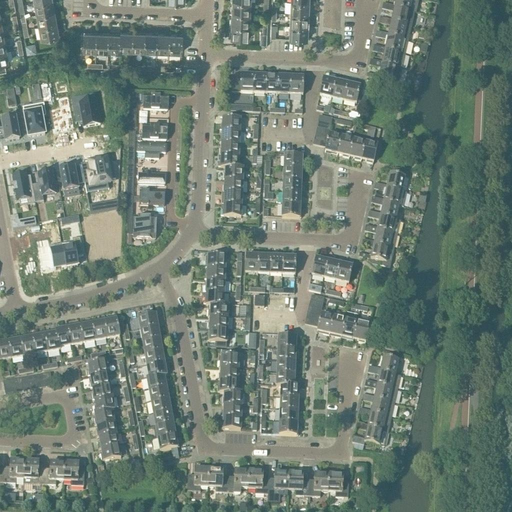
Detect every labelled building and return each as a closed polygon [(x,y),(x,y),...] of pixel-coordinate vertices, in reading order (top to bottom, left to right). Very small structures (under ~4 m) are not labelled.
[(50,0),(34,3),(37,15),(54,12),(51,0),(50,0)] [(382,10),(393,13),(394,10),(414,14),(414,12),(415,12),(418,0),(416,0),(396,0),(395,6),(383,4),(382,10)] [(232,1),(231,14),(249,14),(250,2),(232,1)] [(308,15),(309,3),(291,2),(290,14),(308,15)] [(379,24),(390,27),(391,24),(411,28),(414,14),(394,10),(393,13),(391,21),(380,18),(379,24)] [(37,15),(39,27),(56,24),(54,12),(37,15)] [(231,14),(231,26),(249,27),(249,14),(231,14)] [(307,27),(308,15),(290,14),(290,26),(307,27)] [(56,24),(39,27),(41,40),(58,36),(56,24)] [(375,38),(387,41),(387,38),(408,43),(411,28),(391,24),(390,27),(388,35),(377,32),(375,38)] [(249,27),(231,26),(230,39),(248,39),(249,27)] [(307,27),(290,26),(289,39),(307,40),(307,27)] [(107,52),(120,53),(121,32),(120,32),(120,35),(108,34),(107,52)] [(133,33),(121,32),(120,53),(120,50),(132,51),(133,33)] [(95,52),(96,34),(83,33),(83,51),(95,52)] [(132,51),(144,51),(145,34),(133,33),(132,51)] [(108,34),(96,34),(95,52),(107,52),(108,34)] [(144,51),(156,52),(157,34),(145,34),(144,51)] [(156,52),(169,53),(170,35),(157,34),(156,52)] [(169,53),(181,53),(182,35),(170,35),(169,53)] [(372,53),(384,55),(384,52),(405,57),(408,43),(387,38),(387,41),(385,49),(374,46),(372,53)] [(7,50),(0,50),(0,72),(7,71),(5,63),(9,62),(7,50)] [(369,67),(381,69),(381,66),(402,71),(405,57),(384,52),(384,55),(382,63),(370,60),(369,67)] [(367,74),(366,78),(374,79),(388,83),(387,88),(392,90),(395,91),(397,85),(398,85),(402,71),(381,66),(381,69),(379,77),(367,74)] [(253,94),(254,76),(241,76),(240,94),(253,94)] [(266,77),(254,76),(253,94),(265,95),(266,77)] [(265,95),(277,95),(278,78),(266,77),(265,95)] [(290,78),(278,78),(277,95),(289,96),(290,78)] [(289,96),(302,97),(303,79),(290,78),(289,96)] [(335,82),(323,80),(319,97),(332,100),(335,82)] [(347,85),(335,82),(332,100),(344,102),(347,85)] [(347,85),(344,102),(356,105),(360,88),(347,85)] [(168,98),(144,96),(143,110),(167,112),(168,98)] [(60,109),(48,111),(53,134),(67,131),(67,129),(73,128),(68,97),(58,99),(60,109)] [(88,97),(71,100),(74,115),(81,114),(84,128),(100,125),(96,102),(89,103),(88,97)] [(15,99),(7,100),(8,108),(16,107),(15,99)] [(43,106),(23,109),(25,122),(26,127),(28,139),(45,136),(41,118),(45,117),(43,106)] [(15,117),(1,119),(5,143),(19,140),(15,117)] [(319,117),(318,123),(331,126),(332,120),(319,117)] [(221,132),(239,133),(239,120),(222,120),(221,132)] [(329,132),(331,126),(318,123),(317,129),(329,132)] [(142,127),(142,141),(166,141),(166,127),(142,127)] [(328,137),(328,135),(329,132),(317,129),(315,134),(328,137)] [(221,132),(221,145),(238,145),(239,133),(221,132)] [(315,134),(314,140),(326,143),(328,137),(315,134)] [(325,149),(324,152),(337,155),(341,138),(328,135),(328,137),(326,143),(325,149)] [(337,155),(349,158),(353,140),(341,138),(337,155)] [(314,140),(313,146),(312,146),(325,149),(326,143),(314,140)] [(349,158),(361,161),(364,143),(353,140),(349,158)] [(361,161),(373,164),(377,146),(364,143),(361,161)] [(166,146),(137,145),(136,154),(145,154),(160,155),(166,155),(166,146)] [(221,145),(220,157),(238,157),(238,145),(221,145)] [(220,157),(220,169),(242,170),(242,169),(237,169),(238,157),(220,157)] [(283,169),(301,170),(302,158),(284,157),(283,169)] [(91,174),(83,176),(86,194),(109,190),(107,184),(110,183),(110,182),(115,181),(111,162),(106,163),(106,161),(102,162),(95,163),(95,165),(90,166),(91,174)] [(60,170),(59,170),(64,193),(72,192),(78,190),(77,186),(83,185),(81,174),(75,176),(74,169),(70,170),(69,170),(68,168),(65,169),(60,170)] [(242,182),(242,170),(220,169),(220,170),(224,170),(224,181),(242,182)] [(283,169),(283,182),(301,182),(301,170),(283,169)] [(39,189),(33,190),(35,204),(43,202),(42,197),(56,195),(51,173),(48,173),(48,172),(40,173),(41,175),(37,175),(39,183),(38,183),(38,184),(39,189)] [(145,176),(139,176),(138,187),(165,188),(165,177),(152,176),(152,173),(145,173),(145,176)] [(375,184),(373,190),(385,193),(386,190),(401,193),(405,179),(389,175),(387,187),(375,184)] [(12,177),(12,178),(13,186),(12,186),(12,187),(13,187),(14,192),(14,193),(15,193),(16,202),(33,199),(34,204),(35,204),(33,190),(30,177),(22,179),(21,176),(18,177),(13,178),(12,177)] [(241,195),(242,182),(224,181),(223,194),(241,195)] [(283,182),(282,194),(300,195),(301,182),(283,182)] [(370,204),(382,207),(383,204),(398,207),(403,208),(407,195),(401,193),(386,190),(385,193),(383,200),(372,198),(370,204)] [(164,193),(140,192),(139,206),(163,207),(164,193)] [(223,205),(241,206),(241,195),(223,194),(223,205)] [(282,194),(282,206),(300,207),(300,195),(282,194)] [(117,209),(117,202),(108,203),(109,211),(117,209)] [(395,221),(398,207),(383,204),(382,207),(380,215),(369,212),(367,218),(379,221),(380,217),(395,221)] [(241,206),(223,205),(222,218),(240,219),(241,206)] [(299,220),(300,207),(282,206),(281,219),(299,220)] [(366,226),(364,232),(376,235),(376,232),(397,236),(400,222),(395,221),(380,217),(379,221),(377,229),(366,226)] [(134,218),(133,240),(155,240),(156,218),(134,218)] [(19,229),(13,230),(36,226),(35,219),(34,219),(34,220),(18,223),(19,229)] [(362,240),(361,246),(373,249),(373,246),(394,250),(397,236),(376,232),(376,235),(374,242),(362,240)] [(73,243),(61,245),(65,269),(78,267),(77,263),(76,258),(83,256),(80,239),(72,240),(73,243)] [(61,245),(49,247),(53,271),(65,269),(61,245)] [(37,246),(18,250),(20,257),(26,256),(29,276),(42,273),(37,248),(37,246)] [(49,246),(37,248),(42,273),(53,271),(49,247),(49,246)] [(373,246),(373,249),(371,257),(359,254),(358,258),(383,263),(382,268),(390,270),(394,250),(373,246)] [(206,262),(205,269),(206,269),(224,270),(225,254),(207,253),(207,262),(206,262)] [(257,275),(258,257),(245,256),(245,274),(257,275)] [(270,257),(258,257),(257,275),(269,275),(270,257)] [(269,275),(282,276),(282,258),(270,257),(269,275)] [(294,276),(295,258),(282,258),(282,276),(294,276)] [(315,259),(311,276),(324,279),(328,262),(315,259)] [(340,264),(328,262),(324,279),(336,282),(340,264)] [(340,264),(336,282),(348,285),(352,267),(340,264)] [(205,275),(205,281),(206,281),(223,282),(224,270),(206,269),(206,275),(205,275)] [(205,287),(204,293),(205,293),(223,294),(223,282),(206,281),(206,287),(205,287)] [(204,299),(204,305),(205,305),(232,307),(232,306),(227,306),(222,306),(223,294),(205,293),(205,299),(204,299)] [(311,296),(310,302),(323,305),(324,299),(311,296)] [(264,298),(254,298),(254,308),(263,309),(264,298)] [(310,302),(309,308),(321,311),(323,305),(310,302)] [(205,305),(205,306),(210,306),(209,311),(208,311),(208,318),(209,318),(227,319),(232,319),(232,307),(205,305)] [(320,315),(321,311),(309,308),(307,314),(320,317),(320,315)] [(307,314),(306,319),(319,323),(320,317),(307,314)] [(139,331),(157,328),(155,315),(137,318),(139,331)] [(319,323),(317,329),(316,332),(329,335),(333,318),(320,315),(320,317),(319,323)] [(208,323),(208,330),(209,330),(226,331),(227,319),(209,318),(209,324),(208,323)] [(345,320),(333,318),(329,335),(341,338),(345,320)] [(305,326),(317,329),(319,323),(306,319),(305,326)] [(103,322),(106,340),(119,337),(116,320),(103,322)] [(357,323),(345,320),(341,338),(353,340),(357,323)] [(103,322),(91,324),(94,342),(106,340),(103,322)] [(365,343),(369,326),(357,323),(353,340),(365,343)] [(91,324),(79,326),(82,344),(94,342),(91,324)] [(79,326),(67,329),(71,346),(82,344),(79,326)] [(159,340),(157,328),(139,331),(142,343),(159,340)] [(67,329),(55,331),(59,351),(59,349),(71,346),(67,329)] [(207,336),(207,342),(208,342),(208,343),(226,343),(226,331),(209,330),(208,336),(207,336)] [(47,353),(59,351),(55,331),(54,331),(55,334),(43,336),(47,353)] [(43,336),(31,338),(35,355),(47,353),(43,336)] [(277,350),(295,351),(295,338),(277,337),(277,350)] [(31,338),(19,340),(23,358),(35,355),(31,338)] [(19,340),(8,343),(11,360),(23,358),(19,340)] [(142,343),(144,355),(161,352),(159,340),(142,343)] [(0,361),(11,360),(8,343),(0,343),(0,361)] [(294,363),(295,351),(277,350),(276,362),(294,363)] [(220,356),(220,369),(238,369),(238,357),(234,357),(234,352),(221,351),(221,356),(220,356)] [(144,355),(146,367),(164,364),(161,352),(144,355)] [(368,367),(367,373),(379,376),(379,373),(395,376),(398,362),(383,358),(380,370),(368,367)] [(104,361),(87,365),(88,371),(87,371),(88,377),(89,377),(107,374),(104,361)] [(294,375),(294,363),(276,362),(276,374),(294,375)] [(166,376),(164,364),(146,367),(148,379),(146,379),(146,380),(166,376)] [(237,382),(238,369),(220,369),(220,381),(237,382)] [(365,381),(364,388),(375,390),(376,387),(396,391),(400,377),(395,376),(379,373),(379,376),(377,384),(365,381)] [(43,375),(46,388),(52,387),(49,374),(43,375)] [(107,374),(89,377),(90,383),(89,383),(90,389),(91,389),(109,386),(107,374)] [(276,374),(275,386),(298,387),(294,387),(294,375),(276,374)] [(46,388),(43,375),(37,376),(40,389),(46,388)] [(40,389),(37,376),(31,377),(34,390),(40,389)] [(146,380),(148,392),(166,388),(163,377),(166,377),(166,376),(146,380)] [(34,390),(31,377),(26,378),(28,391),(34,390)] [(28,391),(26,378),(20,379),(22,392),(28,391)] [(22,392),(20,379),(14,380),(16,393),(22,392)] [(8,382),(10,395),(16,393),(14,380),(8,382)] [(220,381),(219,393),(242,394),(242,393),(237,393),(237,382),(220,381)] [(10,395),(8,382),(2,383),(4,396),(10,395)] [(109,386),(91,389),(92,395),(93,401),(94,401),(111,398),(109,386)] [(298,399),(298,387),(275,386),(275,387),(280,387),(280,399),(298,399)] [(393,406),(396,391),(376,387),(375,390),(374,398),(362,395),(361,401),(372,404),(373,401),(393,406)] [(148,392),(150,404),(168,400),(166,388),(148,392)] [(241,406),(242,394),(219,393),(219,394),(224,394),(223,406),(241,406)] [(96,412),(93,413),(93,414),(113,410),(111,398),(94,401),(94,406),(95,412),(96,412)] [(280,399),(279,411),(297,412),(298,399),(280,399)] [(150,404),(152,415),(170,412),(168,400),(150,404)] [(390,419),(393,406),(373,401),(372,404),(371,412),(359,409),(358,416),(369,418),(370,415),(390,419)] [(223,406),(223,418),(241,419),(241,406),(223,406)] [(113,410),(93,414),(94,420),(93,420),(95,426),(113,423),(111,411),(113,411),(113,410)] [(279,411),(279,423),(297,424),(297,412),(279,411)] [(152,415),(154,427),(172,424),(170,412),(152,415)] [(356,423),(354,430),(366,432),(367,429),(387,434),(390,419),(370,415),(369,418),(367,426),(356,423)] [(223,418),(222,431),(240,431),(241,419),(223,418)] [(113,423),(95,426),(96,431),(96,432),(97,438),(98,437),(98,438),(115,435),(113,423)] [(279,423),(278,436),(296,437),(297,424),(279,423)] [(154,427),(157,439),(174,436),(172,424),(154,427)] [(351,444),(354,444),(363,446),(364,443),(384,448),(387,434),(367,429),(366,432),(364,440),(353,437),(351,444)] [(115,435),(98,438),(99,443),(98,444),(99,450),(100,449),(100,450),(118,447),(115,435)] [(174,436),(157,439),(159,452),(177,449),(174,436)] [(118,447),(100,450),(101,456),(100,456),(101,462),(102,462),(102,463),(120,459),(118,447)] [(3,468),(3,484),(15,485),(15,480),(23,480),(23,462),(9,461),(9,468),(3,468)] [(23,462),(23,480),(30,480),(30,486),(43,486),(43,470),(37,470),(38,463),(23,462)] [(43,470),(43,486),(55,487),(55,482),(63,482),(64,464),(50,463),(49,471),(43,470)] [(64,464),(63,482),(70,482),(70,487),(83,488),(84,472),(77,471),(78,464),(64,464)] [(207,488),(208,470),(194,469),(194,477),(187,476),(187,493),(200,493),(200,488),(207,488)] [(208,470),(207,488),(215,489),(215,494),(227,494),(228,478),(222,478),(222,471),(208,470)] [(228,478),(227,494),(240,495),(240,490),(248,490),(248,472),(234,471),(234,478),(228,478)] [(267,496),(268,480),(262,479),(262,472),(248,472),(248,490),(255,490),(255,496),(267,496)] [(288,492),(288,474),(274,473),(274,480),(268,480),(267,496),(280,497),(280,491),(288,492)] [(288,474),(288,492),(295,492),(295,497),(307,498),(308,482),(302,481),(302,474),(288,474)] [(320,498),(320,493),(327,494),(328,475),(314,475),(314,482),(308,482),(307,498),(320,498)] [(328,475),(327,494),(335,494),(335,499),(348,500),(348,483),(342,483),(342,476),(328,475)]
